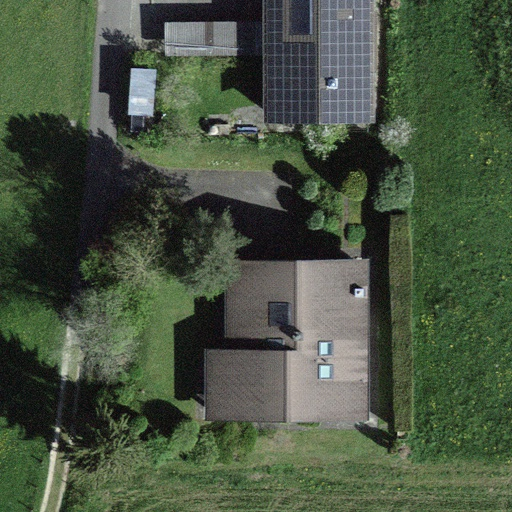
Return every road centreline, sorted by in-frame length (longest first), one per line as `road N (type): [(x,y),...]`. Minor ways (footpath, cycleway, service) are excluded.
road 1 (track): [(42,511),(95,192)]
road 2 (residential): [(95,192),(102,0)]
